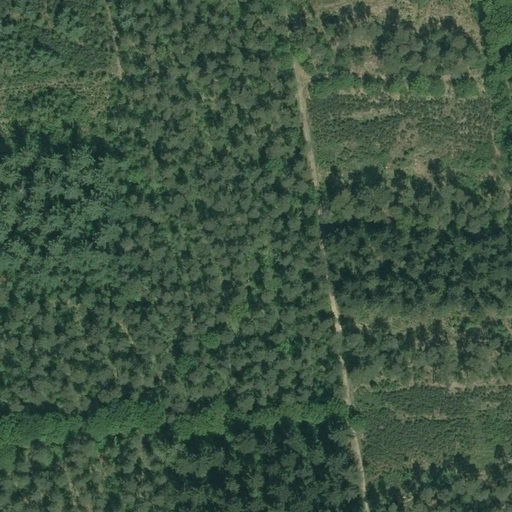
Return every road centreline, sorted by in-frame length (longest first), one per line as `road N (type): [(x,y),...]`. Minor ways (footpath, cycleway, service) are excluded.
road 1 (track): [(175,511),(119,277),(123,143),(110,0)]
road 2 (track): [(354,404),(300,93)]
road 3 (track): [(207,422),(0,449)]
road 4 (track): [(207,422),(354,404)]
road 5 (track): [(417,77),(320,76),(298,85)]
